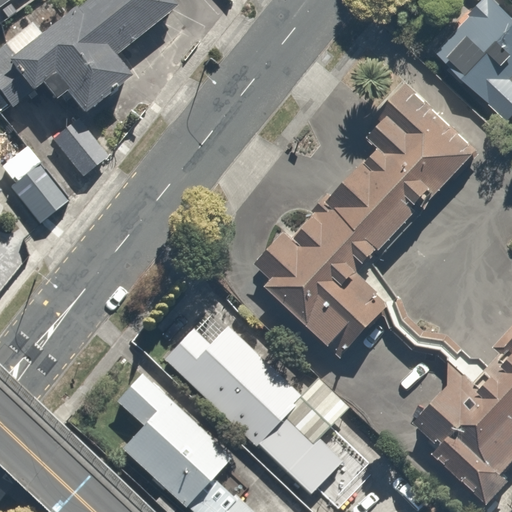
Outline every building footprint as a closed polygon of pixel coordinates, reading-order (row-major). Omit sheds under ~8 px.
[(127,79),(111,58),(174,9),(167,0),(84,0),(72,10),(71,8),(39,34),(30,23),(0,46),(0,110),(7,105),(9,109),(37,85),(51,102),(61,94),(79,116),(127,79)] [(511,128),(511,82),(509,80),(511,76),(511,11),(499,0),(475,0),(428,51),(511,128)] [(264,283),(341,356),(379,311),(385,316),(389,327),(412,350),(438,355),(448,364),(448,382),(422,410),(419,406),(409,417),(435,441),(438,438),(441,440),(431,452),(486,503),(509,478),(501,472),(511,459),(511,323),(492,344),(500,351),(487,364),(479,357),(470,357),(446,333),(424,330),(407,314),(401,296),(398,297),(374,263),(480,152),(404,80),(374,113),(381,119),(367,136),(378,145),(366,159),(364,158),(331,195),(328,192),(311,210),(314,212),(292,235),(284,229),(254,262),(270,277),(264,283)] [(81,178),(107,158),(80,124),(76,126),(73,122),(50,140),(66,160),(81,178)] [(0,167),(13,184),(9,187),(38,224),(68,202),(25,147),(0,166),(0,167)] [(204,315),(161,360),(253,447),(255,445),(309,496),(341,463),(316,439),(346,409),(315,380),(297,398),(224,328),(222,331),(204,315)] [(230,458),(139,375),(113,403),(140,426),(118,450),(181,510),(185,506),(190,511),(250,511),(233,495),(231,498),(210,478),(230,458)]
